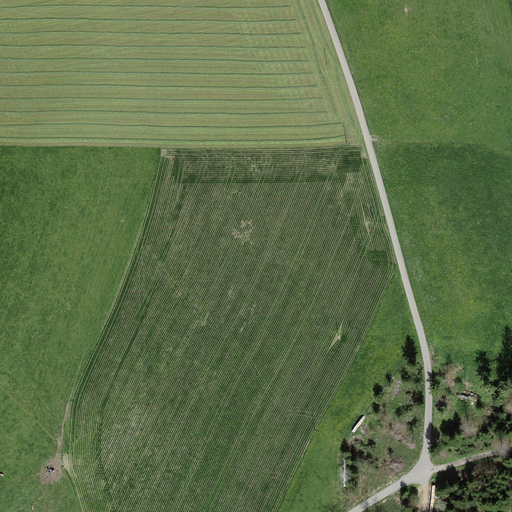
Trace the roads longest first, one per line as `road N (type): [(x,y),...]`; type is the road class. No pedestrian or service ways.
road 1 (unclassified): [(320,0),(428,368),(426,471),(357,511)]
road 2 (track): [(421,511),(426,471),(511,451)]
